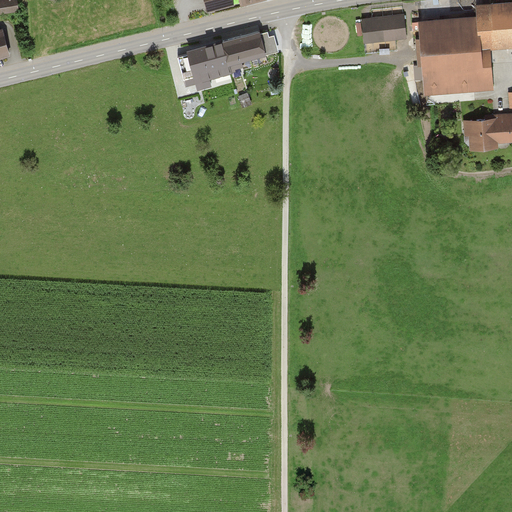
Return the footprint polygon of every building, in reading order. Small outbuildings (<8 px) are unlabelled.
[(17,0),(0,0),(0,11),(0,13),(19,10),(17,0)] [(232,0),(207,0),(210,9),(233,4),(232,0)] [(276,0),(242,0),(245,8),(276,0)] [(480,18),(422,21),(426,96),(499,93),(497,49),(511,48),(511,3),(479,5),(480,18)] [(406,15),(366,19),(368,42),(408,38),(406,15)] [(0,55),(9,53),(3,30),(0,31),(0,55)] [(260,31),(191,50),(191,53),(178,56),(186,85),(199,81),(201,87),(211,84),(209,77),(232,71),(231,67),(242,64),(241,59),(265,53),(260,31)] [(250,103),(247,93),(240,96),(243,106),(250,103)] [(486,120),(466,121),(467,137),(472,137),(473,151),(504,149),(504,144),(511,143),(511,113),(486,115),(486,120)]
